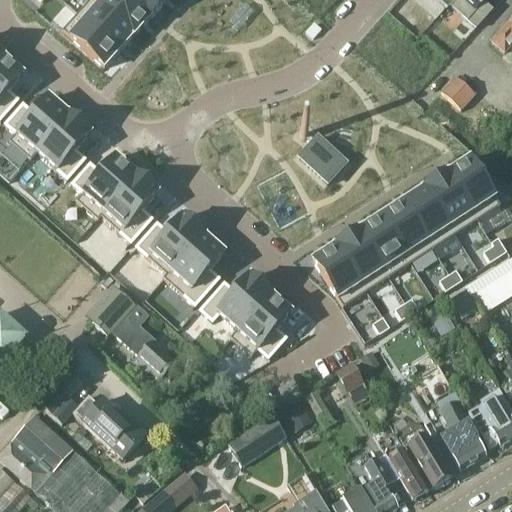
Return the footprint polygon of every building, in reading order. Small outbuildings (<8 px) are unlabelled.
[(121,0),(109,0),(101,10),(133,39),(148,23),(121,0)] [(154,0),(121,0),(148,23),(162,7),(154,0)] [(292,0),(275,0),(296,18),(303,10),(292,0)] [(449,8),(456,0),(434,0),(446,11),(449,8)] [(456,0),(449,8),(475,31),(491,13),(483,5),(487,0),(456,0)] [(101,10),(86,26),(119,55),(133,39),(101,10)] [(511,22),(505,31),(503,29),(489,44),(502,56),(511,44),(511,22)] [(86,26),(72,42),(105,72),(119,55),(86,26)] [(347,74),(377,106),(395,90),(365,58),(347,74)] [(2,59),(0,62),(0,122),(16,105),(4,95),(21,76),(2,59)] [(441,90),(461,110),(476,95),(455,75),(441,90)] [(23,111),(6,130),(36,156),(70,119),(51,102),(34,121),(23,111)] [(70,119),(36,156),(66,183),(83,165),(72,155),(88,136),(70,119)] [(316,132),(295,156),(326,184),(347,160),(316,132)] [(90,171),(74,190),(104,217),(137,179),(118,163),(102,181),(90,171)] [(468,163),(446,178),(470,216),(492,201),(468,163)] [(446,178),(423,192),(448,230),(470,216),(446,178)] [(137,179),(104,217),(134,243),(151,225),(139,215),(156,196),(137,179)] [(423,192),(401,207),(426,244),(448,230),(423,192)] [(401,207),(379,221),(404,259),(426,244),(401,207)] [(379,221),(357,235),(381,273),(404,259),(379,221)] [(157,231),(141,249),(171,276),(204,239),(185,222),(168,241),(157,231)] [(357,235),(335,250),(359,287),(381,273),(357,235)] [(204,239),(171,276),(201,303),(217,284),(206,274),(223,255),(204,239)] [(500,246),(493,251),(499,261),(506,256),(500,246)] [(335,250),(313,264),(337,302),(359,287),(335,250)] [(493,251),(486,255),(493,265),(499,261),(493,251)] [(511,272),(470,300),(482,319),(485,317),(491,326),(499,321),(493,312),(511,299),(511,272)] [(455,275),(449,280),(455,290),(462,285),(455,275)] [(224,289),(208,307),(238,334),(270,297),(271,297),(252,280),(235,299),(224,289)] [(449,280),(442,284),(448,294),(455,290),(449,280)] [(136,309),(135,310),(118,294),(91,326),(107,341),(111,336),(139,361),(134,367),(146,378),(149,374),(159,383),(174,367),(152,347),(154,344),(140,331),(149,320),(136,309)] [(238,334),(237,335),(267,362),(283,343),(272,333),(289,314),(270,297),(238,334)] [(411,304),(404,308),(411,318),(418,314),(411,304)] [(404,308),(398,313),(404,323),(411,318),(404,308)] [(0,368),(1,369),(27,340),(0,316),(0,368)] [(382,323),(375,327),(382,337),(389,333),(382,323)] [(511,369),(510,366),(502,372),(504,375),(505,375),(511,385),(502,392),(509,403),(505,406),(507,406),(510,412),(511,410),(511,369)] [(351,368),(335,378),(346,396),(362,386),(351,368)] [(460,407),(475,432),(488,453),(497,448),(499,451),(511,442),(511,415),(510,412),(507,406),(505,406),(490,381),(469,394),(472,399),(460,407)] [(88,400),(77,413),(57,395),(57,394),(42,410),(62,429),(72,418),(122,464),(144,441),(125,423),(124,425),(102,404),(97,409),(88,400)] [(302,405),(282,418),(294,435),(313,423),(302,405)] [(459,475),(484,460),(455,411),(442,418),(453,436),(440,444),(459,475)] [(272,415),(227,446),(242,469),(287,438),(272,415)] [(51,449),(58,442),(34,420),(0,456),(0,465),(31,494),(46,477),(48,477),(63,460),(52,450),(51,449)] [(451,480),(426,439),(405,452),(430,493),(451,480)] [(403,453),(387,463),(412,504),(427,494),(403,453)] [(35,496),(52,511),(123,511),(129,506),(119,496),(72,454),(35,496)] [(391,486),(378,464),(375,459),(369,463),(364,455),(344,467),(359,492),(365,503),(370,511),(394,511),(382,491),(391,486)] [(0,511),(42,511),(0,473),(0,511)] [(324,511),(314,495),(313,495),(303,480),(286,490),(296,506),(291,509),(293,511),(324,511)] [(172,489),(144,509),(145,511),(166,511),(181,501),(172,489)] [(370,511),(365,503),(359,492),(350,498),(330,510),(331,511),(370,511)]
